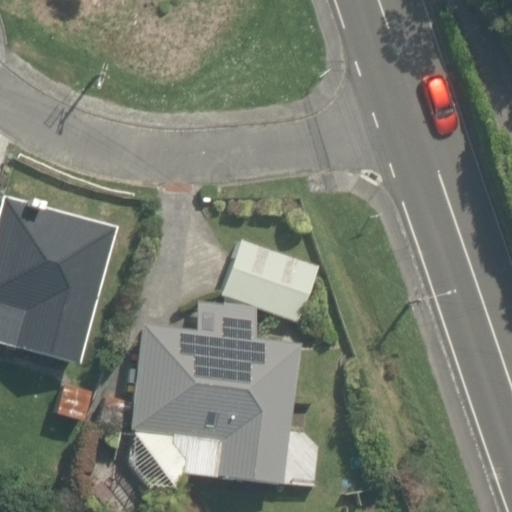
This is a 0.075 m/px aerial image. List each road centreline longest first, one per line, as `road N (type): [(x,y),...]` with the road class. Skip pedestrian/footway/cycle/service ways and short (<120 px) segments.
road 1 (residential): [(418,116),(142,152),(30,114),(0,95)]
road 2 (secondary): [(418,116),(511,388)]
road 3 (secondary): [(379,0),(418,116)]
